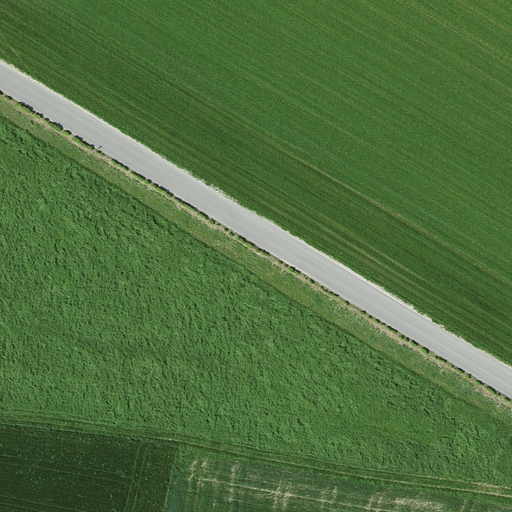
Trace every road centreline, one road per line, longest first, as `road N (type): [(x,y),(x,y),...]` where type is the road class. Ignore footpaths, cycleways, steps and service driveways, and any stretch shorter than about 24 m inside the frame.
road 1 (unclassified): [(511,383),(0,76)]
road 2 (track): [(511,495),(0,416)]
